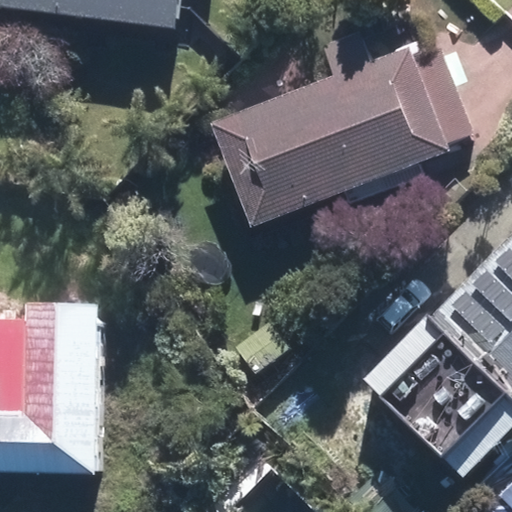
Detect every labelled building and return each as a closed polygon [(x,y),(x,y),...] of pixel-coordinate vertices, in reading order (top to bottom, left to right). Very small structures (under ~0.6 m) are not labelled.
[(0,0),(0,14),(175,37),(179,0),(0,0)] [(215,134),(254,236),(452,160),(448,149),(474,139),(441,52),(414,63),(413,59),(368,76),(358,48),(331,58),(342,86),(215,134)] [(470,481),(511,436),(511,242),(372,388),(470,481)] [(0,310),(0,471),(97,473),(100,312),(0,310)] [(511,479),(498,494),(511,505),(511,479)]
